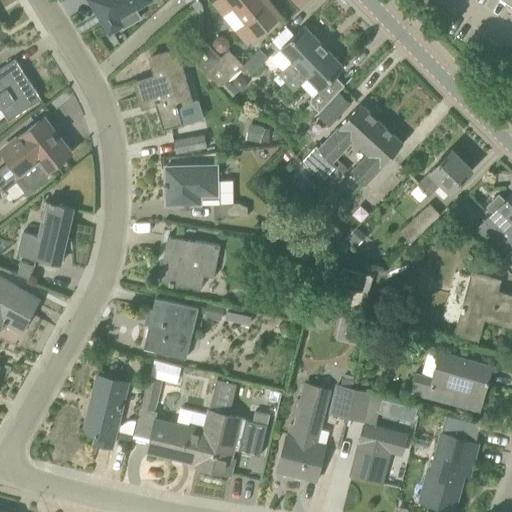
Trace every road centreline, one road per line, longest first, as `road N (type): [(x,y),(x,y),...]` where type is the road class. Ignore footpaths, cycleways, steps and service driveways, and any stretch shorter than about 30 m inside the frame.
road 1 (residential): [(0,473),(114,258),(122,213),(114,144),(90,82),(39,0)]
road 2 (tertiary): [(511,147),(367,0)]
road 3 (residential): [(151,511),(0,474)]
